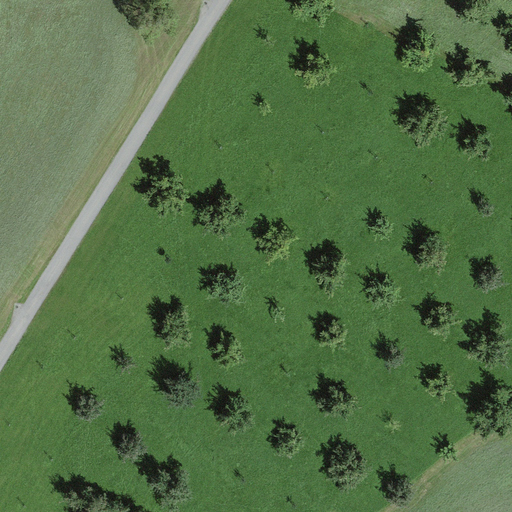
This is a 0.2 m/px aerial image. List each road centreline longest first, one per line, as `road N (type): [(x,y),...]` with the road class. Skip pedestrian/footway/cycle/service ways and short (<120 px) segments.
road 1 (track): [(511,370),(455,401),(427,400),(94,252),(60,251)]
road 2 (track): [(0,349),(230,0)]
